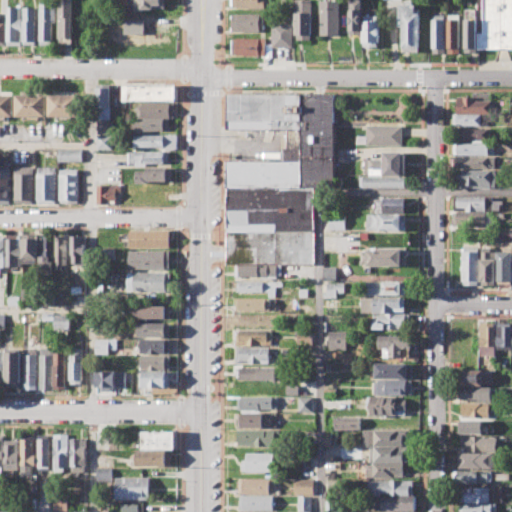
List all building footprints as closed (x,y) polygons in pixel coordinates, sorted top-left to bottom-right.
[(59,37),(58,0),(72,0),(72,37),(59,37)] [(128,0),(166,0),(166,8),(144,8),(144,12),(128,12),(128,0)] [(233,0),(266,0),(266,8),(233,8),(233,0)] [(299,39),(299,0),(315,0),(315,39),(299,39)] [(322,35),(322,0),(342,0),(342,35),(322,35)] [(351,34),(351,0),(364,0),(364,34),(351,34)] [(511,47),(481,48),(481,33),(485,33),(485,0),(511,0),(511,47)] [(40,44),(39,4),(56,3),(56,22),(52,22),(52,43),(40,44)] [(401,4),(401,16),(404,16),(404,51),(421,51),(421,9),(417,9),(417,4),(401,4)] [(7,7),(7,44),(22,44),(21,6),(7,7)] [(24,7),(24,44),(36,44),(36,7),(24,7)] [(466,9),(466,53),(478,53),(478,9),(466,9)] [(450,13),(450,53),(462,53),(462,13),(450,13)] [(233,14),(263,15),(263,32),(233,31),(233,14)] [(367,14),(367,46),(381,46),(382,14),(367,14)] [(434,15),(447,15),(447,52),(434,52),(434,15)] [(275,47),(275,23),(293,23),(293,47),(275,47)] [(233,38),(265,39),(265,43),(272,43),(272,57),(233,56),(233,38)] [(96,84),(109,84),(110,119),(97,119),(96,84)] [(121,85),(177,85),(177,101),(121,101),(121,85)] [(0,114),(0,90),(12,90),(13,114),(0,114)] [(230,128),(230,94),(303,93),(303,128),(230,128)] [(303,128),(303,147),(284,147),(284,161),(302,161),(303,188),(315,188),(336,188),(335,93),(303,93),(303,128)] [(457,112),(457,97),(473,96),(473,93),(492,93),(492,100),(494,100),(494,112),(457,112)] [(50,115),(49,95),(78,94),(78,114),(50,115)] [(17,116),(17,95),(45,95),(46,115),(17,116)] [(142,103),(174,103),(174,118),(137,118),(137,107),(142,107),(142,103)] [(455,125),(455,114),(490,114),(491,125),(455,125)] [(135,121),(168,121),(168,129),(151,129),(151,132),(135,132),(135,121)] [(97,122),(113,122),(113,133),(97,133),(97,122)] [(368,125),(403,125),(403,145),(368,145),(368,125)] [(455,139),(454,128),(491,128),(491,139),(455,139)] [(129,135),(176,134),(177,148),(129,149),(129,135)] [(97,136),(112,136),(112,150),(97,150),(97,136)] [(455,154),(455,143),(497,143),(497,154),(455,154)] [(18,149),(30,149),(30,157),(18,157),(18,149)] [(57,149),(80,149),(80,162),(57,162),(57,149)] [(127,152),(167,152),(167,164),(145,164),(145,167),(127,166),(127,152)] [(384,152),(406,152),(406,174),(365,173),(365,160),(384,160),(384,152)] [(455,168),(455,156),(497,156),(497,168),(455,168)] [(229,189),(228,161),(284,161),(302,161),(303,188),(229,189)] [(16,167),(33,167),(33,203),(16,203),(16,167)] [(38,167),(56,167),(56,203),(38,203),(38,167)] [(0,168),(10,168),(11,202),(0,202),(0,168)] [(136,171),(148,171),(148,168),(171,168),(171,181),(149,180),(149,184),(136,184),(136,171)] [(60,170),(78,170),(78,203),(61,203),(60,170)] [(458,170),(498,170),(498,186),(475,186),(475,184),(458,184),(458,170)] [(362,177),(406,177),(406,186),(362,186),(362,177)] [(101,185),(120,184),(120,194),(115,194),(115,202),(101,202),(101,185)] [(229,189),(303,188),(315,188),(315,264),(229,264),(229,189)] [(456,196),(494,196),(494,211),(456,211),(456,196)] [(382,197),(405,197),(405,211),(381,211),(382,197)] [(458,212),(489,212),(489,225),(458,225),(458,212)] [(331,214),(346,214),(346,229),(331,229),(331,214)] [(369,214),(407,214),(407,229),(369,229),(369,214)] [(131,230),(170,230),(170,247),(131,248),(131,230)] [(23,264),(22,233),(37,233),(38,264),(23,264)] [(7,266),(6,235),(17,235),(18,266),(7,266)] [(56,269),(54,236),(66,236),(67,264),(61,264),(61,268),(56,269)] [(71,263),(70,236),(85,236),(86,262),(71,263)] [(41,274),(40,248),(42,248),(42,238),(53,238),(55,274),(41,274)] [(98,247),(115,247),(116,259),(98,260),(98,247)] [(464,284),(464,247),(480,247),(480,284),(464,284)] [(482,284),(482,247),(492,247),(492,252),(495,252),(495,258),(497,258),(497,284),(482,284)] [(368,250),(408,249),(408,266),(369,267),(368,250)] [(511,281),(499,281),(499,250),(511,250),(511,281)] [(130,251),(170,251),(170,268),(131,268),(130,251)] [(242,265),(278,266),(278,276),(241,276),(242,265)] [(325,268),(337,267),(337,280),(326,281),(325,268)] [(135,272),(170,272),(170,290),(135,290),(135,272)] [(238,281),(284,281),(284,286),(277,287),(277,296),(270,296),(270,292),(238,292),(238,281)] [(369,282),(407,282),(407,295),(369,295),(369,282)] [(328,283),(346,283),(346,293),(338,293),(338,298),(325,298),(325,291),(328,291),(328,283)] [(8,303),(8,295),(20,295),(21,303),(8,303)] [(238,298),(272,298),(272,310),(238,310),(238,298)] [(364,298),(406,298),(407,312),(364,312),(364,298)] [(137,306),(171,306),(171,318),(137,318),(137,306)] [(25,314),(36,314),(36,323),(25,323),(25,314)] [(55,314),(55,325),(69,324),(69,314),(55,314)] [(374,315),(409,315),(409,329),(374,329),(374,315)] [(481,354),(481,322),(495,322),(496,354),(481,354)] [(511,349),(498,349),(498,322),(511,322),(511,349)] [(137,323),(170,323),(170,336),(137,336),(137,323)] [(238,330),(272,330),(272,345),(238,345),(238,330)] [(331,332),(347,332),(347,349),(331,349),(331,332)] [(300,333),(314,333),(314,344),(300,344),(300,333)] [(379,335),(411,335),(411,347),(403,347),(403,358),(384,358),(384,348),(379,348),(379,335)] [(97,339),(110,339),(110,353),(98,353),(97,339)] [(136,339),(170,339),(170,353),(141,353),(141,346),(136,346),(136,339)] [(40,388),(40,347),(53,347),(53,388),(40,388)] [(238,347),(271,347),(271,363),(238,363),(238,347)] [(7,386),(6,348),(20,348),(20,386),(7,386)] [(71,383),(71,348),(82,348),(83,383),(71,383)] [(23,389),(23,349),(37,349),(37,388),(23,389)] [(55,387),(54,352),(66,352),(67,387),(55,387)] [(142,356),(170,356),(170,369),(142,369),(142,356)] [(378,364),(413,364),(413,377),(378,377),(378,364)] [(241,367),(277,367),(277,379),(241,379),(241,367)] [(462,370),(494,370),(494,385),(462,385),(462,370)] [(98,371),(127,371),(127,387),(98,387),(98,371)] [(144,371),(170,371),(170,386),(144,386),(144,371)] [(375,380),(412,381),(412,395),(374,394),(375,380)] [(462,387),(492,387),(492,401),(477,401),(476,398),(462,398),(462,387)] [(239,397),(278,396),(278,409),(239,409),(239,397)] [(370,397),(406,398),(406,415),(370,415),(370,397)] [(300,398),(314,398),(314,411),(300,411),(300,398)] [(327,399),(349,398),(350,410),(328,410),(327,399)] [(462,403),(490,403),(490,418),(462,418),(462,403)] [(239,413),(277,413),(277,427),(239,427),(239,413)] [(336,418),(361,418),(361,428),(336,428),(336,418)] [(458,421),(483,420),(483,433),(458,434),(458,421)] [(239,430),(280,430),(280,446),(239,445),(239,430)] [(364,430),(406,430),(406,445),(368,445),(368,443),(364,443),(364,430)] [(144,431),(175,431),(176,448),(144,449),(144,431)] [(54,471),(53,434),(68,433),(69,467),(64,467),(64,471),(54,471)] [(22,475),(21,435),(33,435),(33,454),(36,454),(36,465),(32,465),(33,474),(22,475)] [(39,467),(39,435),(50,435),(51,466),(39,467)] [(461,435),(497,435),(497,451),(468,450),(468,447),(461,447),(461,435)] [(72,472),(71,438),(85,438),(86,471),(72,472)] [(6,469),(5,440),(19,439),(20,469),(6,469)] [(371,447),(407,447),(407,461),(371,461),(371,447)] [(137,450),(171,450),(172,465),(137,465),(137,450)] [(247,451),(274,451),(274,471),(243,471),(243,459),(247,459),(247,451)] [(457,453),(497,453),(497,468),(457,468),(457,453)] [(367,463),(403,463),(403,477),(367,477),(367,463)] [(97,468),(112,468),(112,482),(98,482),(97,468)] [(454,471),(493,470),(493,483),(454,483),(454,471)] [(117,477),(117,499),(151,499),(151,477),(117,477)] [(240,478),(276,479),(276,493),(240,493),(240,478)] [(295,480),(313,480),(313,494),(295,494),(295,480)] [(369,480),(413,480),(413,494),(390,494),(390,491),(381,491),(381,494),(370,494),(369,480)] [(462,487),(490,487),(490,501),(462,501),(462,487)] [(241,496),(274,496),(274,510),(241,510),(241,496)] [(298,496),(311,496),(311,511),(298,511),(298,496)] [(376,496),(416,496),(416,510),(377,510),(376,496)] [(54,510),(54,497),(68,497),(68,509),(54,510)] [(461,511),(461,503),(496,503),(496,511),(461,511)]
